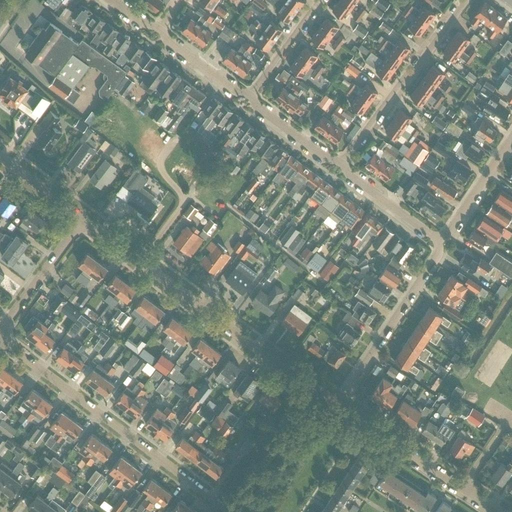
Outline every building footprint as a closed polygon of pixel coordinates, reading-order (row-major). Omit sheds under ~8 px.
[(143,0),(145,1),(144,2),(156,11),(163,2),(160,0),(143,0)] [(262,0),(252,0),(252,1),(263,9),(267,3),(263,0),(262,0)] [(288,22),(296,12),(279,0),(268,0),(279,8),(276,13),(288,22)] [(279,0),(296,12),(303,1),(301,0),(279,0)] [(344,19),(352,9),(339,0),(332,10),(344,19)] [(339,0),(352,9),(357,0),(339,0)] [(390,4),(384,0),(376,0),(374,4),(384,11),(390,4)] [(486,24),(496,10),(485,2),(475,15),(475,16),(471,21),(475,25),(479,19),(486,24)] [(410,12),(416,16),(428,25),(435,15),(423,6),(419,11),(409,3),(405,9),(410,12)] [(92,12),(82,4),(78,9),(76,7),(72,12),(65,21),(71,26),(73,23),(73,21),(74,19),(82,25),(85,22),(92,12)] [(262,10),(254,4),(250,10),(258,15),(262,10)] [(227,12),(218,5),(214,11),(223,17),(227,12)] [(383,13),(373,5),(368,12),(379,19),(383,13)] [(72,12),(66,7),(59,17),(65,21),(72,12)] [(204,11),(199,7),(196,11),(201,16),(204,11)] [(361,7),(357,13),(362,16),(366,11),(361,7)] [(410,12),(405,9),(401,14),(407,17),(410,12)] [(496,10),(486,24),(492,28),(488,34),(492,37),(489,42),(494,46),(502,35),(497,31),(507,18),(496,10)] [(204,11),(201,16),(196,22),(191,18),(182,30),(192,38),(209,15),(204,11)] [(362,16),(357,13),(353,18),(358,22),(362,16)] [(86,23),(85,22),(82,25),(81,27),(85,30),(89,25),(98,32),(105,22),(94,14),(91,18),(90,18),(86,23)] [(214,18),(209,15),(192,38),(203,46),(212,33),(205,29),(210,22),(214,18)] [(420,35),(428,25),(416,16),(408,27),(420,35)] [(225,24),(215,18),(212,23),(221,29),(225,24)] [(267,50),(275,40),(253,24),(244,18),(242,22),(250,28),(260,35),(255,41),(267,50)] [(326,18),(319,29),(330,37),(338,27),(326,18)] [(253,24),(275,40),(282,30),(270,21),(266,27),(256,20),(253,24)] [(393,28),(383,21),(378,27),(389,34),(393,28)] [(26,55),(55,76),(79,43),(50,23),(45,29),(43,27),(29,47),(31,49),(26,55)] [(107,46),(110,42),(118,31),(107,23),(104,28),(103,27),(98,33),(97,33),(91,40),(98,45),(101,41),(107,46)] [(368,31),(358,23),(352,31),(363,39),(368,31)] [(230,29),(225,26),(219,35),(223,39),(230,29)] [(484,36),(488,31),(482,26),(478,32),(484,36)] [(235,32),(230,29),(223,39),(228,42),(235,32)] [(323,48),(330,37),(319,29),(311,39),(323,48)] [(458,31),(450,42),(462,50),(470,40),(458,31)] [(103,51),(110,56),(116,48),(121,52),(122,50),(123,51),(131,40),(120,32),(116,37),(115,37),(111,43),(110,42),(107,46),(103,51)] [(336,41),(341,45),(345,39),(340,35),(336,41)] [(384,37),(380,43),(402,59),(410,49),(398,40),(394,45),(384,37)] [(89,66),(95,67),(104,73),(103,75),(104,79),(105,80),(99,90),(100,96),(106,100),(126,72),(82,39),(79,43),(55,76),(49,85),(65,96),(65,97),(73,103),(80,93),(73,88),(89,66)] [(511,45),(511,42),(507,39),(499,51),(505,55),(511,45)] [(222,60),(233,68),(250,44),(245,41),(242,46),(242,45),(237,52),(231,48),(222,60)] [(341,45),(336,41),(332,47),(337,51),(341,45)] [(133,42),(131,45),(129,47),(128,46),(124,52),(123,51),(117,59),(123,64),(127,58),(132,62),(134,61),(135,60),(136,60),(141,53),(144,50),(133,42)] [(473,58),(468,54),(462,50),(450,42),(443,52),(455,61),(459,55),(464,59),(464,60),(469,64),(473,58)] [(387,55),(383,60),(395,69),(402,59),(380,43),(376,48),(387,55)] [(254,47),(250,44),(233,68),(243,75),(256,57),(250,53),(254,47)] [(305,47),(298,57),(309,66),(317,55),(305,47)] [(264,54),(256,48),(252,53),(260,59),(264,54)] [(472,49),(468,54),(473,58),(477,53),(472,49)] [(149,69),(150,67),(156,59),(146,51),(142,56),(141,56),(133,67),(136,69),(140,63),(146,67),(141,74),(143,76),(148,69),(149,69)] [(379,66),(375,71),(387,80),(395,69),(383,60),(371,51),(364,61),(373,68),(376,64),(379,66)] [(302,76),(309,66),(298,57),(290,68),(302,76)] [(365,64),(355,57),(351,62),(361,70),(365,64)] [(169,68),(158,60),(155,65),(154,65),(150,69),(142,80),(154,89),(163,76),(169,68)] [(510,69),(503,78),(511,83),(511,61),(507,67),(510,69)] [(360,71),(350,63),(345,70),(355,77),(360,71)] [(315,70),(320,74),(324,68),(319,64),(315,70)] [(433,65),(425,76),(437,84),(445,74),(433,65)] [(477,77),(466,69),(461,75),(473,83),(477,77)] [(168,96),(182,78),(171,70),(167,74),(157,87),(168,96)] [(320,74),(315,70),(311,76),(316,79),(320,74)] [(283,105),(297,86),(300,81),(292,75),(288,80),(289,80),(284,87),(283,87),(275,98),(283,105)] [(135,82),(125,76),(116,89),(119,92),(118,92),(125,97),(135,82)] [(425,76),(418,86),(430,95),(437,84),(425,76)] [(10,78),(0,91),(0,93),(4,97),(2,100),(9,105),(11,102),(16,106),(20,100),(39,114),(35,120),(36,120),(50,101),(50,100),(49,101),(35,90),(37,87),(32,83),(27,90),(10,78)] [(511,99),(511,83),(503,78),(497,89),(511,99)] [(181,105),(194,87),(183,79),(175,89),(182,94),(177,101),(181,105)] [(309,87),(301,81),(297,86),(303,90),(306,93),(309,87)] [(351,81),(347,87),(353,91),(370,103),(377,93),(365,84),(362,89),(351,81)] [(446,83),(443,88),(448,92),(452,87),(446,83)] [(303,90),(297,86),(283,105),(292,111),(293,109),(300,114),(307,105),(297,97),(303,90)] [(436,108),(440,103),(435,99),(430,95),(418,86),(410,97),(422,105),(426,100),(432,105),(436,108)] [(206,95),(194,87),(181,105),(182,105),(176,112),(182,117),(189,107),(187,106),(192,100),(198,105),(206,95)] [(349,96),(353,91),(347,87),(343,92),(349,96)] [(489,113),(503,122),(510,110),(496,102),(499,97),(482,87),(476,96),(486,102),(481,111),(488,115),(489,113)] [(439,93),(435,99),(440,103),(444,97),(439,93)] [(333,99),(326,94),(320,103),(326,108),(333,99)] [(362,114),(370,103),(358,95),(350,105),(362,114)] [(209,124),(223,105),(213,97),(203,110),(209,115),(205,121),(209,124)] [(152,108),(145,102),(139,109),(146,115),(152,108)] [(474,109),(464,103),(460,109),(470,115),(474,109)] [(232,112),(223,105),(209,124),(212,126),(217,120),(223,125),(232,112)] [(169,112),(161,106),(153,117),(160,123),(169,112)] [(355,115),(345,108),(341,113),(351,121),(355,115)] [(314,127),(325,135),(340,114),(335,110),(331,114),(333,116),(330,121),(323,116),(314,127)] [(400,110),(393,120),(404,129),(410,133),(415,137),(419,131),(408,124),(412,118),(400,110)] [(37,140),(50,149),(62,133),(53,127),(59,118),(50,111),(40,124),(46,128),(37,140)] [(92,111),(84,122),(89,126),(97,115),(92,111)] [(182,117),(176,112),(165,128),(172,132),(173,130),(179,122),(183,117),(182,117)] [(94,130),(105,135),(113,120),(102,114),(94,130)] [(229,142),(244,121),(235,114),(225,127),(230,130),(222,142),(226,145),(229,142)] [(345,117),(340,114),(325,135),(335,143),(344,131),(336,126),(340,121),(342,122),(345,117)] [(447,124),(436,115),(431,122),(443,130),(447,124)] [(475,131),(489,141),(496,131),(488,125),(489,124),(482,120),(477,117),(474,121),(479,124),(475,131),(469,127),(466,131),(473,136),(475,131)] [(411,142),(415,137),(410,133),(404,129),(393,120),(385,131),(396,139),(395,140),(402,145),(406,138),(411,142)] [(244,121),(229,142),(233,145),(239,137),(245,141),(254,128),(244,121)] [(463,129),(451,121),(446,128),(458,136),(463,129)] [(359,126),(355,123),(348,133),(352,135),(359,126)] [(28,134),(32,137),(37,130),(32,127),(28,134)] [(94,133),(87,127),(78,140),(83,143),(68,163),(79,171),(95,150),(93,148),(96,144),(90,139),(94,133)] [(210,131),(206,127),(201,134),(206,137),(210,131)] [(266,137),(256,129),(250,137),(234,158),(238,162),(245,152),(250,145),(256,150),(266,137)] [(476,161),(484,150),(478,146),(478,145),(466,137),(456,152),(465,159),(468,155),(476,161)] [(258,176),(273,155),(279,147),(267,138),(257,151),(263,155),(251,171),(258,176)] [(365,165),(375,172),(394,147),(389,143),(388,143),(383,139),(378,147),(384,152),(379,157),(374,153),(365,165)] [(431,148),(420,140),(418,144),(414,141),(404,155),(419,165),(431,148)] [(453,151),(437,141),(432,148),(447,159),(453,151)] [(109,155),(111,153),(115,147),(110,142),(104,150),(109,155)] [(190,177),(203,157),(186,146),(184,149),(178,145),(167,162),(190,177)] [(115,147),(111,153),(114,155),(119,149),(115,147)] [(265,175),(272,166),(277,169),(289,154),(280,147),(268,163),(261,173),(265,175)] [(401,152),(394,147),(375,172),(386,180),(394,168),(388,164),(392,158),(394,159),(397,154),(399,155),(401,152)] [(440,161),(428,153),(424,160),(435,168),(440,161)] [(289,179),(290,177),(301,163),(290,155),(273,179),(279,183),(284,176),(289,179)] [(450,171),(450,172),(447,175),(456,181),(458,177),(463,180),(471,169),(457,160),(456,161),(450,157),(448,161),(454,165),(450,171)] [(104,182),(107,185),(115,175),(112,172),(116,167),(105,159),(90,179),(100,187),(104,182)] [(435,168),(423,161),(419,167),(431,175),(435,168)] [(301,163),(290,177),(296,182),(288,193),(293,196),(312,171),(301,163)] [(148,179),(136,170),(124,186),(134,193),(127,202),(139,211),(139,210),(142,212),(140,214),(150,222),(157,211),(154,209),(157,204),(151,200),(154,195),(142,186),(148,179)] [(312,171),(293,196),(296,198),(300,192),(301,193),(305,188),(312,193),(322,179),(312,171)] [(429,180),(416,171),(411,179),(424,187),(429,180)] [(430,184),(451,198),(457,190),(436,176),(430,184)] [(259,181),(255,178),(246,189),(250,193),(259,181)] [(322,179),(312,193),(309,196),(319,204),(326,196),(333,187),(322,179)] [(417,184),(410,179),(403,189),(410,194),(417,184)] [(333,187),(326,196),(319,204),(329,212),(336,203),(336,204),(343,194),(333,187)] [(511,196),(501,190),(494,200),(510,211),(511,208),(511,196)] [(421,206),(437,218),(445,208),(435,201),(437,198),(428,191),(421,200),(424,202),(421,206)] [(354,202),(343,194),(328,215),(338,223),(354,202)] [(0,202),(0,211),(7,217),(16,205),(4,197),(0,202)] [(354,202),(338,223),(342,226),(345,222),(345,221),(347,219),(354,224),(364,210),(354,202)] [(504,212),(492,203),(486,213),(505,226),(510,219),(511,220),(511,214),(506,210),(504,212)] [(199,210),(191,204),(183,214),(191,220),(199,210)] [(22,220),(19,224),(26,229),(29,225),(37,231),(45,220),(30,210),(24,206),(21,210),(27,214),(22,220)] [(248,209),(247,216),(257,219),(259,211),(248,209)] [(355,245),(375,219),(367,212),(353,231),(357,234),(351,243),(355,245)] [(477,227),(489,235),(496,239),(501,231),(504,227),(498,223),(496,225),(484,216),(477,227)] [(219,225),(210,218),(202,228),(203,229),(199,234),(207,241),(219,225)] [(375,219),(355,245),(359,248),(369,235),(374,238),(384,225),(375,219)] [(265,220),(261,228),(267,232),(271,223),(265,220)] [(385,244),(388,240),(394,232),(385,226),(373,243),(377,246),(375,248),(380,252),(385,245),(385,244)] [(174,243),(191,255),(203,239),(196,234),(198,230),(193,227),(190,230),(186,227),(174,243)] [(487,237),(475,229),(468,240),(479,247),(484,241),(493,247),(497,241),(488,235),(487,237)] [(393,253),(397,248),(403,240),(395,233),(386,245),(385,245),(380,252),(385,256),(389,250),(393,253)] [(5,234),(4,235),(1,239),(9,245),(20,253),(28,243),(16,234),(13,239),(5,234)] [(297,236),(290,250),(297,253),(304,239),(297,236)] [(238,239),(232,248),(238,253),(245,244),(238,239)] [(400,266),(405,259),(409,261),(413,255),(410,253),(414,247),(405,240),(391,259),(400,266)] [(218,242),(216,245),(211,241),(206,247),(211,251),(207,257),(205,255),(200,262),(214,273),(219,266),(220,267),(229,255),(224,251),(226,249),(218,242)] [(238,254),(245,259),(249,254),(256,259),(259,255),(245,244),(238,253),(238,254)] [(13,264),(20,253),(9,245),(1,255),(13,264)] [(304,245),(298,255),(305,260),(312,250),(304,245)] [(307,264),(317,272),(327,259),(316,251),(307,264)] [(489,262),(511,277),(511,261),(496,251),(489,262)] [(346,258),(354,262),(358,256),(350,252),(346,258)] [(506,274),(481,257),(479,260),(474,257),(474,258),(466,252),(459,263),(472,272),(475,267),(494,279),(500,283),(506,274)] [(81,282),(97,260),(87,253),(79,264),(84,268),(76,279),(81,282)] [(368,260),(362,256),(357,263),(360,265),(361,269),(369,266),(367,261),(368,260)] [(282,264),(288,268),(293,261),(288,257),(282,264)] [(400,266),(391,259),(389,262),(379,277),(381,278),(393,287),(402,274),(396,270),(400,266)] [(97,260),(81,282),(85,285),(93,275),(99,279),(108,268),(97,260)] [(233,271),(226,280),(236,288),(235,289),(242,294),(250,284),(255,276),(258,273),(241,260),(235,268),(233,271)] [(278,271),(272,266),(264,276),(270,281),(278,271)] [(117,293),(126,281),(116,274),(107,285),(117,293)] [(451,274),(444,285),(466,299),(469,295),(463,292),(467,285),(478,292),(481,286),(468,277),(464,283),(451,274)] [(376,280),(367,293),(382,304),(391,290),(393,287),(381,278),(378,282),(376,280)] [(126,281),(117,293),(127,300),(136,289),(126,281)] [(73,291),(64,285),(60,291),(68,297),(73,291)] [(260,291),(252,301),(269,314),(277,303),(276,302),(284,291),(275,285),(267,296),(260,291)] [(459,310),(466,299),(444,285),(438,295),(447,301),(441,309),(459,321),(464,314),(459,310)] [(305,292),(298,287),(292,295),(299,300),(305,292)] [(374,299),(359,289),(354,296),(369,306),(374,299)] [(90,295),(86,291),(77,303),(82,307),(90,295)] [(77,295),(74,292),(69,299),(72,302),(77,295)] [(104,300),(109,304),(114,297),(109,294),(104,300)] [(67,301),(58,295),(49,307),(58,313),(60,310),(66,302),(67,301)] [(138,325),(154,303),(144,295),(135,307),(141,311),(133,321),(138,325)] [(118,301),(114,297),(109,304),(113,307),(118,301)] [(359,319),(367,325),(376,312),(358,300),(353,308),(355,310),(352,315),(347,311),(344,316),(355,324),(359,319)] [(66,302),(60,310),(70,317),(76,310),(66,302)] [(154,303),(138,325),(142,328),(150,317),(156,322),(164,310),(154,303)] [(295,305),(281,323),(287,328),(288,326),(298,334),(311,317),(295,305)] [(424,316),(437,324),(440,319),(443,320),(441,322),(447,326),(451,321),(429,307),(424,316)] [(124,312),(119,308),(113,316),(118,321),(124,312)] [(98,315),(92,310),(87,315),(94,320),(98,315)] [(131,317),(125,313),(117,323),(123,327),(131,317)] [(166,346),(182,324),(172,316),(164,328),(169,332),(161,342),(166,346)] [(342,340),(351,346),(360,334),(352,328),(355,324),(344,316),(342,319),(347,323),(346,325),(337,336),(342,340)] [(433,330),(437,324),(424,316),(418,325),(439,339),(442,334),(437,330),(435,332),(433,330)] [(26,335),(36,342),(52,321),(48,318),(44,323),(43,323),(39,327),(34,324),(26,335)] [(83,324),(77,320),(68,332),(74,337),(83,324)] [(56,324),(52,321),(36,342),(46,350),(54,339),(49,335),(52,330),(56,324)] [(182,324),(166,346),(170,349),(178,339),(184,343),(192,331),(182,324)] [(436,344),(439,339),(418,325),(412,333),(425,342),(429,336),(431,338),(430,340),(436,344)] [(473,334),(466,330),(461,339),(467,343),(473,334)] [(425,342),(412,333),(406,342),(427,356),(431,351),(425,347),(424,349),(421,348),(425,342)] [(315,337),(311,334),(303,344),(308,347),(308,348),(319,357),(324,350),(312,342),(315,337)] [(108,355),(118,341),(112,336),(101,351),(108,355)] [(194,367),(211,345),(201,338),(192,349),(198,353),(190,364),(194,367)] [(82,344),(77,341),(74,345),(68,341),(56,357),(66,364),(74,354),(82,344)] [(427,356),(406,342),(400,351),(413,360),(417,354),(419,356),(418,357),(424,361),(427,356)] [(103,361),(106,354),(98,351),(100,346),(93,343),(88,354),(103,361)] [(82,344),(78,349),(74,354),(66,364),(76,372),(88,356),(82,352),(86,347),(82,344)] [(211,345),(194,367),(198,370),(206,360),(212,364),(221,353),(211,345)] [(332,345),(323,357),(337,367),(345,355),(332,345)] [(169,358),(174,362),(180,355),(175,351),(169,358)] [(409,365),(413,360),(400,351),(394,360),(416,374),(419,369),(413,365),(412,367),(409,365)] [(139,358),(133,353),(123,367),(129,372),(139,358)] [(166,375),(175,363),(162,353),(153,365),(166,375)] [(146,363),(140,359),(130,373),(135,377),(146,363)] [(229,382),(232,378),(240,367),(229,359),(215,377),(219,380),(222,377),(229,382)] [(444,368),(448,370),(448,371),(453,364),(448,360),(443,367),(444,368)] [(86,379),(96,387),(111,366),(107,362),(103,368),(99,373),(94,369),(86,379)] [(404,374),(390,365),(386,373),(395,379),(396,377),(400,379),(404,374)] [(4,385),(12,374),(2,366),(0,369),(0,390),(1,389),(4,385)] [(116,369),(111,366),(96,387),(106,394),(114,384),(108,379),(112,375),(116,369)] [(443,377),(448,370),(444,368),(439,374),(443,377)] [(179,375),(171,369),(167,375),(174,381),(179,375)] [(248,373),(240,384),(233,393),(238,397),(242,391),(247,395),(258,380),(248,373)] [(12,374),(4,385),(14,392),(23,382),(12,374)] [(370,396),(379,402),(388,389),(392,383),(383,377),(370,396)] [(440,380),(435,377),(430,385),(435,388),(440,380)] [(155,390),(160,393),(169,382),(164,378),(155,390)] [(418,384),(412,380),(408,385),(415,389),(418,384)] [(174,385),(169,382),(160,393),(165,397),(174,385)] [(391,391),(388,389),(379,402),(388,408),(402,387),(397,383),(391,391)] [(127,387),(116,401),(126,409),(141,388),(137,384),(132,390),(132,391),(127,387)] [(191,384),(186,392),(193,396),(198,388),(191,384)] [(210,390),(203,385),(194,396),(201,401),(210,390)] [(464,390),(456,385),(451,394),(459,399),(464,390)] [(258,407),(263,410),(270,416),(275,409),(274,408),(282,398),(267,387),(259,398),(263,401),(258,407)] [(141,388),(126,409),(136,416),(144,406),(148,401),(142,397),(142,396),(146,391),(141,388)] [(42,396),(32,389),(20,405),(26,409),(22,414),(27,417),(42,396)] [(432,393),(426,389),(423,395),(429,399),(432,393)] [(405,397),(395,412),(404,418),(412,405),(415,401),(411,399),(412,397),(407,393),(405,397)] [(52,404),(42,396),(27,417),(31,420),(35,415),(40,420),(52,404)] [(233,404),(223,397),(214,411),(223,417),(233,404)] [(421,430),(431,437),(445,416),(451,408),(437,399),(432,407),(442,413),(438,419),(437,419),(434,423),(429,419),(421,430)] [(456,403),(453,407),(451,409),(464,417),(468,411),(456,403)] [(186,422),(194,410),(187,405),(179,417),(186,422)] [(416,407),(412,405),(404,418),(412,424),(423,409),(417,405),(416,407)] [(205,410),(198,406),(189,419),(195,423),(205,410)] [(171,410),(167,407),(163,412),(157,408),(145,424),(152,428),(150,431),(154,434),(171,410)] [(479,426),(485,416),(472,407),(466,417),(479,426)] [(171,410),(154,434),(157,437),(159,434),(166,439),(174,428),(173,428),(176,424),(176,423),(176,422),(171,418),(175,413),(171,410)] [(250,414),(245,410),(237,421),(242,424),(250,414)] [(50,447),(72,419),(62,411),(50,427),(56,431),(53,435),(51,434),(45,443),(50,447)] [(234,413),(230,419),(234,423),(239,417),(234,413)] [(14,419),(7,414),(0,423),(0,427),(5,432),(14,419)] [(219,430),(226,421),(218,415),(211,424),(219,430)] [(454,422),(445,416),(431,437),(441,444),(447,435),(449,436),(457,425),(453,423),(454,422)] [(72,419),(56,439),(61,443),(69,432),(74,437),(82,426),(72,419)] [(218,431),(226,437),(234,427),(226,421),(219,430),(218,431)] [(41,428),(36,425),(28,436),(32,440),(41,428)] [(47,432),(41,428),(33,440),(38,444),(47,432)] [(450,449),(460,456),(464,450),(469,453),(474,446),(463,438),(467,432),(462,428),(457,435),(459,436),(450,449)] [(186,454),(200,434),(196,430),(192,436),(191,435),(187,440),(182,437),(175,446),(186,454)] [(86,462),(102,441),(92,433),(80,449),(86,453),(82,458),(86,462)] [(200,434),(186,454),(196,461),(203,452),(206,447),(201,443),(205,437),(200,434)] [(247,436),(239,449),(247,455),(256,442),(247,436)] [(8,439),(3,444),(11,450),(15,445),(8,439)] [(102,441),(86,462),(91,465),(98,455),(104,459),(112,448),(102,441)] [(203,452),(196,461),(206,469),(221,449),(216,446),(212,451),(211,450),(207,455),(203,452)] [(17,457),(3,447),(0,450),(0,458),(10,466),(17,457)] [(221,449),(206,469),(216,477),(223,467),(218,464),(222,459),(221,458),(225,452),(221,449)] [(372,458),(361,451),(354,461),(365,468),(373,474),(379,477),(386,467),(380,463),(376,469),(369,463),(372,458)] [(53,456),(46,466),(55,472),(62,463),(53,456)] [(116,484),(132,463),(121,456),(114,466),(119,471),(112,481),(116,484)] [(511,458),(506,467),(500,463),(496,460),(491,467),(495,470),(491,476),(502,484),(511,470),(510,470),(511,467),(511,458)] [(24,465),(20,462),(19,461),(13,470),(10,475),(0,487),(12,495),(21,483),(15,479),(20,472),(20,471),(24,465)] [(358,479),(365,468),(354,461),(347,472),(358,479)] [(0,486),(0,487),(10,475),(13,470),(2,462),(0,464),(0,486)] [(42,468),(35,463),(28,473),(34,478),(42,468)] [(132,463),(116,484),(120,487),(125,482),(130,486),(142,471),(141,470),(142,468),(138,465),(136,467),(132,463)] [(54,473),(47,468),(45,471),(46,472),(38,481),(44,486),(54,473)] [(71,482),(76,475),(70,470),(64,477),(71,482)] [(92,485),(101,473),(95,470),(87,481),(92,485)] [(379,482),(391,489),(399,477),(387,470),(379,482)] [(87,484),(87,472),(78,472),(78,484),(87,484)] [(351,490),(358,479),(347,472),(340,483),(351,490)] [(101,473),(92,485),(97,489),(106,477),(101,473)] [(379,477),(373,474),(369,481),(374,484),(379,477)] [(391,489),(402,497),(410,485),(399,477),(391,489)] [(146,506),(161,486),(151,478),(143,489),(149,493),(142,503),(146,506)] [(344,501),(351,490),(340,483),(333,493),(344,501)] [(402,497),(414,505),(422,493),(410,485),(402,497)] [(171,493),(161,486),(146,506),(150,510),(158,499),(164,504),(171,493)] [(41,511),(48,504),(58,491),(53,487),(43,500),(37,495),(28,507),(33,511),(41,511)] [(128,500),(126,503),(132,508),(142,495),(135,490),(128,500)] [(77,506),(85,496),(79,491),(71,501),(77,506)] [(425,495),(422,493),(414,505),(424,511),(425,511),(436,497),(428,491),(425,495)] [(337,511),(344,501),(333,493),(326,504),(337,511)] [(82,509),(90,498),(85,495),(85,496),(77,506),(82,509)] [(118,511),(126,503),(128,500),(122,496),(109,511),(118,511)] [(185,511),(190,507),(180,500),(172,510),(174,511),(185,511)] [(450,511),(449,511),(451,507),(443,501),(435,511),(450,511)]
